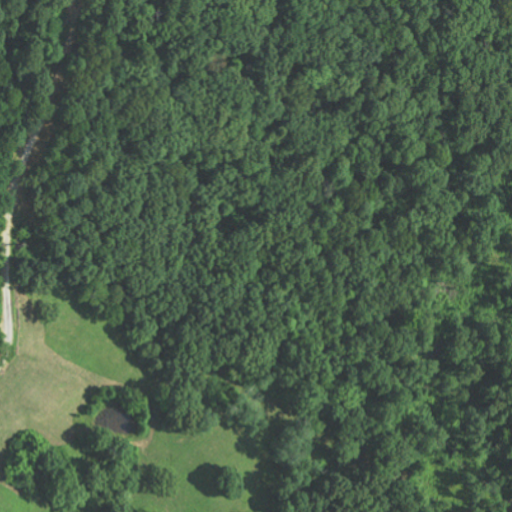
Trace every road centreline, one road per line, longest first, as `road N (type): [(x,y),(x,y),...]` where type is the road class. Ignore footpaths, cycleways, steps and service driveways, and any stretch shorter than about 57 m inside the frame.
road 1 (track): [(0,333),(184,420),(339,391),(511,306)]
road 2 (track): [(0,149),(7,123),(39,85),(59,0)]
